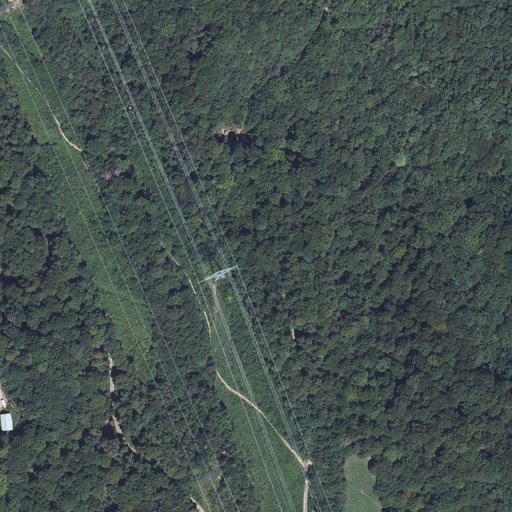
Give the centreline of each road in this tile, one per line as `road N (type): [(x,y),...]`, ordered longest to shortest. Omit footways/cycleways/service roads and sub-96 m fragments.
road 1 (track): [(309,466),(309,421),(287,318),(237,182),(234,151),(249,108),(298,60),(329,0)]
road 2 (track): [(0,218),(95,311),(123,444),(201,511)]
